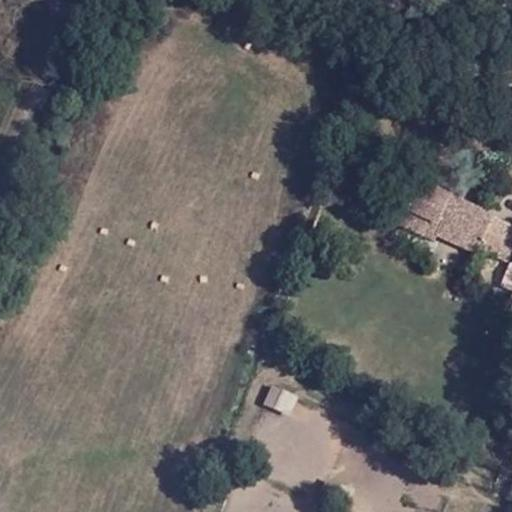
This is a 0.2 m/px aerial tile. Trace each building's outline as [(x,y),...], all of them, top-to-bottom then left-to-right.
[(407,211),(426,220),(447,183),(425,173),(407,211)] [(443,228),(438,237),(480,255),(483,248),(511,260),(511,224),(467,203),(454,197),(457,188),(447,183),(426,220),(443,228)] [(454,197),(467,203),(470,193),(457,188),(454,197)] [(400,226),(418,235),(426,220),(407,211),(400,226)] [(426,220),(418,235),(435,243),(438,237),(443,228),(426,220)] [(271,382),(262,404),(289,414),(298,393),(271,382)]
